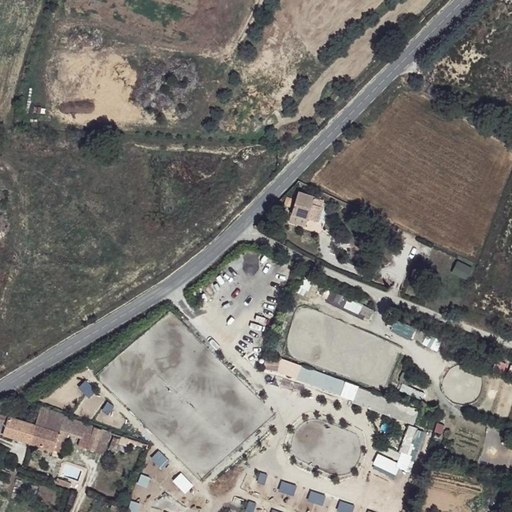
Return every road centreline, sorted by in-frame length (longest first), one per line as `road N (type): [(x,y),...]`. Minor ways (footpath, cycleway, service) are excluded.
road 1 (tertiary): [(467,0),(244,232)]
road 2 (tertiary): [(244,232),(197,275),(0,388)]
road 3 (unclassified): [(244,232),(511,345)]
